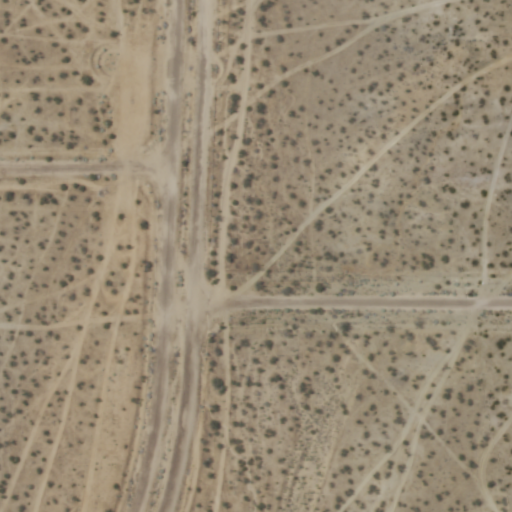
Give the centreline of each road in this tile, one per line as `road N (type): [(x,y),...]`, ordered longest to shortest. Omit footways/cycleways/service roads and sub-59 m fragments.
road 1 (track): [(0,171),(202,173),(195,304)]
road 2 (residential): [(511,305),(195,304)]
